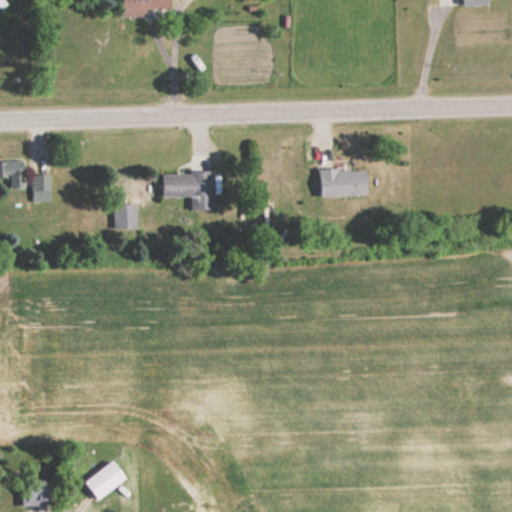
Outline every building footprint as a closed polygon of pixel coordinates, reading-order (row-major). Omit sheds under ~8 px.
[(0,175),(9,176),(9,187),(22,187),(22,161),(0,160),(0,175)] [(364,194),(363,168),(316,169),(317,196),(364,194)] [(212,172),(158,172),(158,196),(188,196),(188,209),(212,209),(212,172)] [(31,174),(31,201),(49,201),(48,174),(31,174)] [(112,204),(112,227),(134,227),(134,204),(112,204)] [(50,479),(19,479),(19,504),(50,504),(50,479)]
